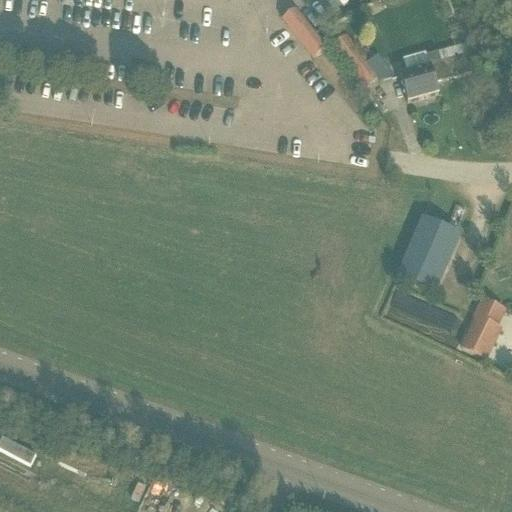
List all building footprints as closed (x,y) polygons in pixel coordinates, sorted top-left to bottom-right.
[(511,11),(465,25),(473,52),(511,40),(511,11)] [(294,12),(282,22),(313,61),(325,51),(294,12)] [(365,92),(378,81),(370,71),(344,38),(331,49),(365,92)] [(475,74),(470,55),(467,44),(435,53),(439,66),(418,72),(398,77),(406,104),(437,96),(434,85),(475,74)] [(380,63),(370,71),(378,81),(381,85),(390,78),(380,63)] [(437,296),(461,235),(421,219),(397,280),(437,296)] [(386,315),(423,331),(427,322),(449,332),(456,317),(397,291),(386,315)] [(476,320),(461,351),(485,363),(500,331),(476,320)]
